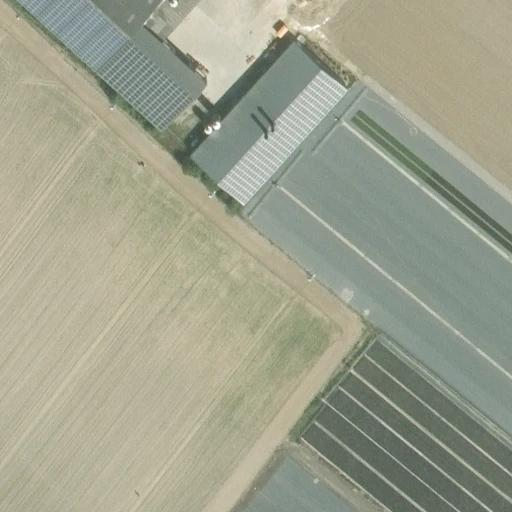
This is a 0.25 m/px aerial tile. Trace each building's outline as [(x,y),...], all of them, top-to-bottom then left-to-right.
[(129,32),(94,0),(24,0),(97,67),(129,32)] [(94,0),(129,32),(142,18),(152,7),(144,0),(94,0)] [(158,0),(152,7),(171,24),(192,0),(158,0)] [(171,24),(152,7),(142,18),(160,35),(171,24)] [(160,35),(142,18),(129,32),(97,67),(161,126),(206,77),(160,35)] [(191,153),(242,198),(345,84),(295,39),(191,153)]
